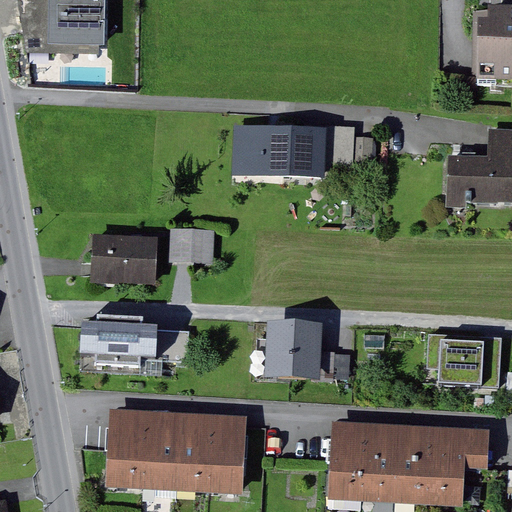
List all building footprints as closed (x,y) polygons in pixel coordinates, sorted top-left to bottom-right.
[(53,0),(23,0),(32,54),(105,56),(104,47),(53,48),(53,0)] [(53,0),(53,48),(104,47),(110,47),(109,0),(53,0)] [(493,21),(484,21),(483,81),(511,81),(511,7),(494,7),(493,21)] [(511,204),(511,131),(495,130),(494,141),(493,159),(454,157),(452,202),(511,204)] [(243,132),(241,173),(326,175),(327,134),(243,132)] [(382,140),(360,139),(358,164),(381,165),(382,140)] [(176,231),(175,263),(188,264),(217,264),(217,231),(176,231)] [(164,240),(98,236),(96,269),(95,285),(161,288),(164,240)] [(193,333),(87,325),(87,329),(85,357),(191,365),(193,333)] [(328,328),(273,325),(270,379),(325,382),(327,355),(328,328)] [(506,342),(436,338),(433,385),(503,388),(506,342)] [(327,355),(325,382),(355,383),(355,357),(340,356),(327,355)] [(115,412),(111,489),(248,497),(252,428),(253,420),(115,412)] [(338,424),(333,502),(468,510),(473,432),(338,424)]
